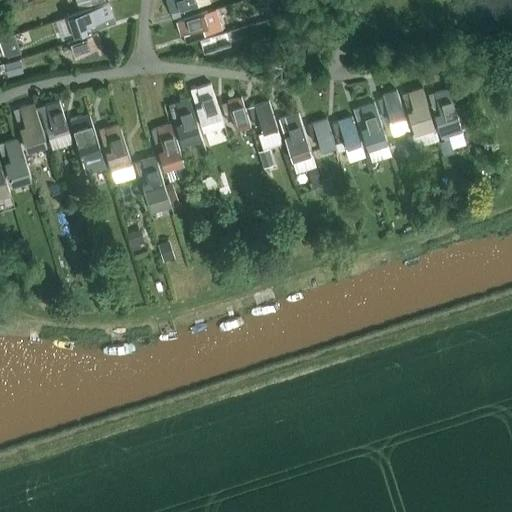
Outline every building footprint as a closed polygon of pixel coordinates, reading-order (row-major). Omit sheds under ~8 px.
[(210,0),(165,0),(170,14),(211,1),(210,0)] [(108,5),(68,18),(73,36),(113,23),(108,5)] [(176,21),(181,35),(202,29),(204,34),(221,29),(220,23),(215,9),(176,21)] [(100,33),(81,39),(70,43),(74,58),(86,54),(87,60),(102,55),(100,50),(105,48),(100,33)] [(14,34),(0,38),(6,58),(20,53),(14,34)] [(20,60),(3,64),(7,78),(23,73),(20,60)] [(205,135),(224,129),(210,85),(191,91),(205,135)] [(416,134),(436,128),(424,89),(404,95),(416,134)] [(443,137),(463,131),(450,89),(430,96),(443,137)] [(388,124),(406,118),(397,92),(379,97),(388,124)] [(236,129),(249,125),(244,110),(241,98),(227,103),(236,129)] [(175,104),(180,122),(177,123),(183,144),(201,138),(189,100),(175,104)] [(41,108),(51,139),(71,133),(61,102),(41,108)] [(262,132),(276,128),(268,102),(254,106),(262,132)] [(27,154),(50,146),(37,104),(14,111),(27,154)] [(368,152),(389,145),(376,104),(355,110),(368,152)] [(86,173),(106,167),(89,114),(69,120),(81,158),(86,173)] [(297,173),(317,167),(301,116),(281,122),(297,173)] [(334,123),(342,149),(360,144),(352,117),(334,123)] [(321,149),(335,145),(327,119),(313,123),(313,122),(307,124),(312,141),(318,139),(321,149)] [(105,129),(111,148),(106,149),(112,168),(130,162),(118,125),(105,129)] [(156,129),(162,147),(158,149),(164,168),(182,162),(170,125),(156,129)] [(0,147),(13,189),(36,182),(22,138),(0,144),(0,147)] [(443,155),(453,152),(448,138),(438,141),(443,155)] [(0,199),(14,195),(2,154),(0,154),(0,199)] [(166,195),(154,158),(137,163),(149,200),(166,195)] [(126,233),(130,246),(139,243),(144,242),(141,229),(126,233)] [(163,262),(175,259),(169,240),(157,244),(163,262)]
